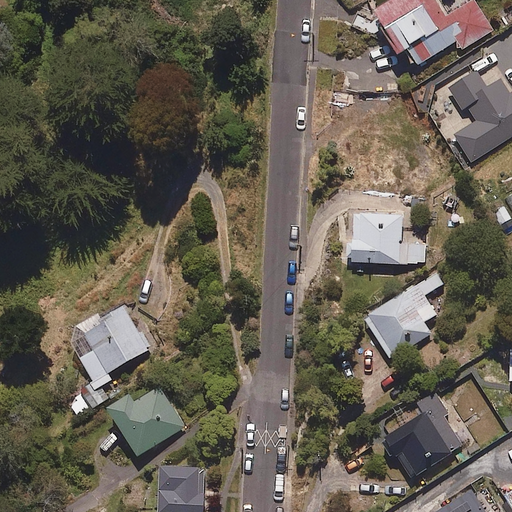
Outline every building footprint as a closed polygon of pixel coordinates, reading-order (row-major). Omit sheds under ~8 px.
[(373,0),(368,3),(397,50),(406,45),(417,63),(456,40),(461,48),(492,29),(474,0),(464,0),(445,12),(437,0),(373,0)] [(486,84),(475,66),(447,83),(462,107),(468,104),(477,120),(456,133),(470,158),(511,133),(511,88),(510,90),(501,75),(486,84)] [(404,164),(404,136),(362,135),(362,161),(351,161),(350,185),(430,187),(431,164),(404,164)] [(498,160),(496,161),(494,163),(493,165),(492,167),(492,169),(492,171),(492,173),(492,175),(493,177),(494,179),(496,180),(498,181),(500,182),(502,183),(504,183),(506,183),(508,182),(510,181),(511,180),(511,179),(511,161),(511,162),(510,160),(508,159),(506,159),(504,159),(502,159),(500,159),(498,160)] [(398,241),(400,213),(352,211),(350,262),(424,265),(425,242),(398,241)] [(445,282),(437,270),(364,315),(390,358),(432,332),(424,320),(436,313),(425,294),(445,282)] [(150,347),(123,299),(98,313),(96,309),(73,322),(68,340),(90,380),(150,347)] [(0,377),(3,379),(10,366),(0,360),(0,377)] [(131,397),(126,389),(104,403),(135,455),(185,425),(158,381),(131,397)] [(415,400),(421,411),(379,435),(389,453),(401,447),(415,471),(461,443),(445,415),(449,412),(435,388),(415,400)] [(502,411),(486,411),(486,429),(502,429),(502,411)] [(202,511),(207,466),(157,462),(152,511),(163,511),(202,511)]
